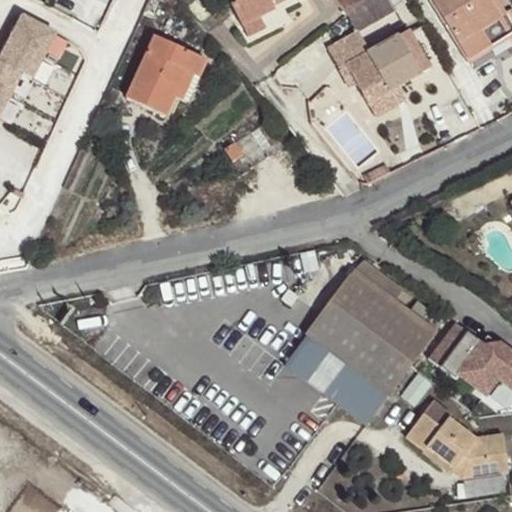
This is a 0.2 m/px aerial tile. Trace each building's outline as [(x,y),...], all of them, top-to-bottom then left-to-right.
[(232,6),(244,28),(262,19),(276,11),(274,7),(288,0),(237,0),(238,2),(232,6)] [(396,11),(389,0),(366,0),(347,15),(357,33),(328,50),(341,71),(347,68),(357,86),(377,119),(406,102),(398,90),(431,71),(407,32),(372,52),(360,33),(396,11)] [(335,0),(347,15),(366,0),(335,0)] [(511,34),(511,33),(511,31),(490,0),(430,0),(470,60),(510,35),(511,34)] [(262,19),(244,28),(249,39),(266,29),(262,19)] [(43,60),(55,38),(22,20),(10,42),(0,61),(0,65),(21,77),(31,82),(43,60)] [(188,74),(196,78),(200,79),(208,61),(154,38),(126,99),(168,118),(176,99),(188,74)] [(0,115),(9,99),(21,77),(0,65),(0,115)] [(351,89),(357,86),(347,68),(341,71),(351,89)] [(185,102),(196,78),(188,74),(176,99),(185,102)] [(111,88),(105,100),(116,105),(122,92),(111,88)] [(244,157),(236,145),(226,152),(233,163),(244,157)] [(409,368),(443,322),(417,303),(404,292),(362,262),(286,366),(300,377),(314,374),(331,352),(347,364),(324,394),(338,404),(366,426),(385,401),(409,368)] [(282,300),(291,307),(298,298),(289,291),(282,300)] [(453,324),(427,360),(456,381),(459,377),(485,395),(497,378),(511,389),(511,355),(498,346),(486,348),(453,324)] [(509,473),(503,435),(476,439),(450,419),(453,416),(434,402),(406,439),(424,452),(427,448),(454,469),(456,467),(463,472),(473,471),(474,479),(509,473)] [(463,480),(474,479),(473,471),(463,472),(456,467),(454,469),(452,473),(463,480)]
